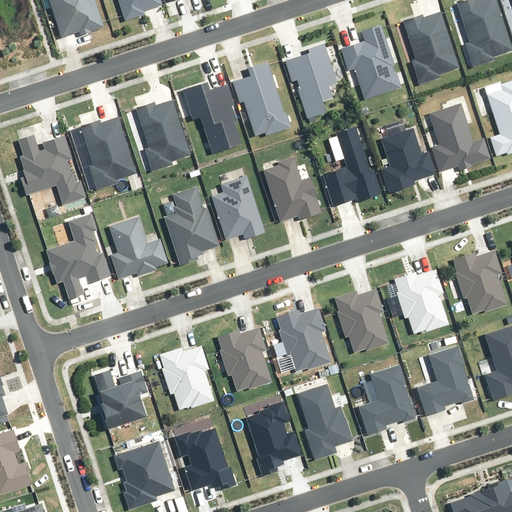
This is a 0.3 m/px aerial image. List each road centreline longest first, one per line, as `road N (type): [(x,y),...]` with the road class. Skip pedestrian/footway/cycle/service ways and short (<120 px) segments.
road 1 (residential): [(36,353),(511,197)]
road 2 (residential): [(0,101),(310,0)]
road 3 (residential): [(88,511),(36,353)]
road 4 (residential): [(280,511),(409,470)]
